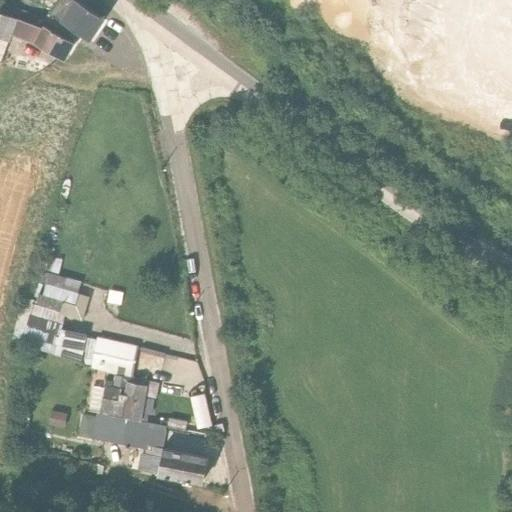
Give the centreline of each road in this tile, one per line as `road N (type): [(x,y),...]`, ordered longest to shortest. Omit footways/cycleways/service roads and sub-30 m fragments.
road 1 (residential): [(186,47),(169,108),(241,511)]
road 2 (unclassified): [(511,273),(254,102),(186,47)]
